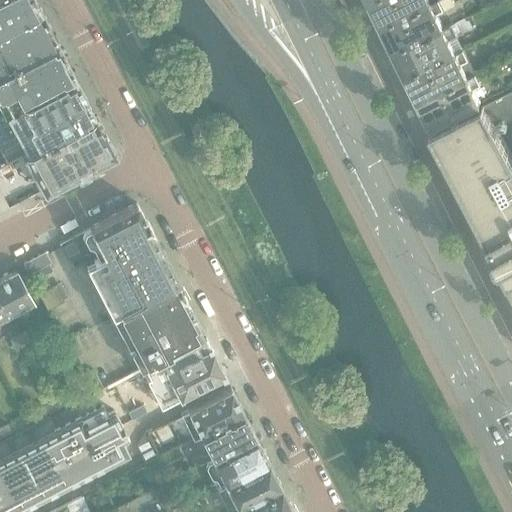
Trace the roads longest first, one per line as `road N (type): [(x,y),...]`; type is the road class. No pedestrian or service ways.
road 1 (primary): [(511,388),(316,0)]
road 2 (primary): [(329,90),(511,449)]
road 3 (residential): [(325,511),(148,166)]
road 4 (residential): [(148,166),(63,0)]
road 5 (residential): [(0,243),(148,166)]
road 6 (primary): [(235,0),(272,46),(329,90)]
